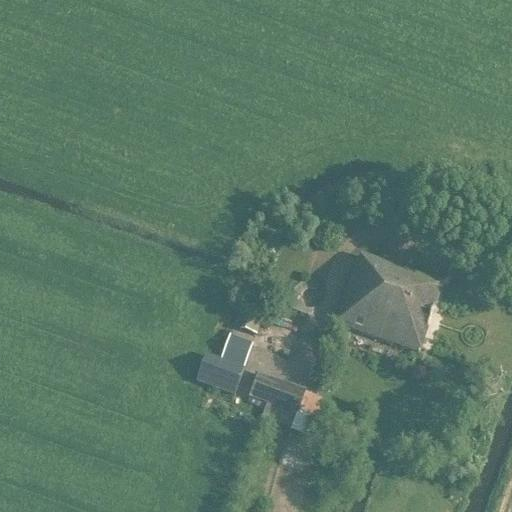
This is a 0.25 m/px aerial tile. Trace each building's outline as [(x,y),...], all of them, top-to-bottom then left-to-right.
[(334,325),(418,354),(443,285),(358,256),(352,276),(350,276),(334,325)] [(263,313),(242,305),(234,328),(255,335),(263,313)] [(243,367),(251,344),(229,336),(220,358),(243,367)] [(207,397),(231,404),(244,369),(206,355),(196,383),(209,389),(207,397)] [(290,429),(296,414),(305,391),(257,374),(248,398),(265,405),(260,418),(290,429)]
